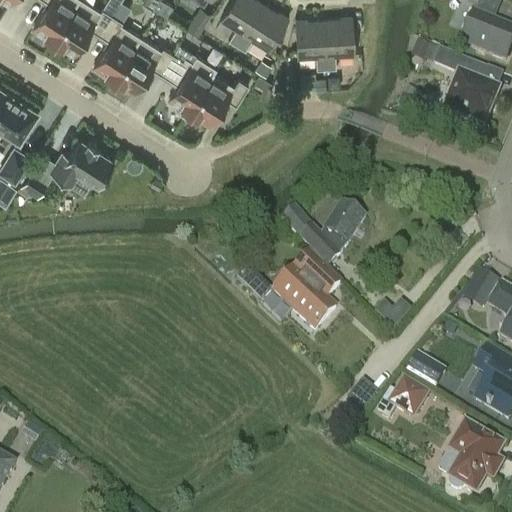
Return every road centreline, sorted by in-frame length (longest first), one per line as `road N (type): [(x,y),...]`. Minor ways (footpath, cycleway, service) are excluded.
road 1 (residential): [(337,113),(296,112),(211,153),(161,156),(0,57)]
road 2 (residential): [(496,175),(382,130)]
